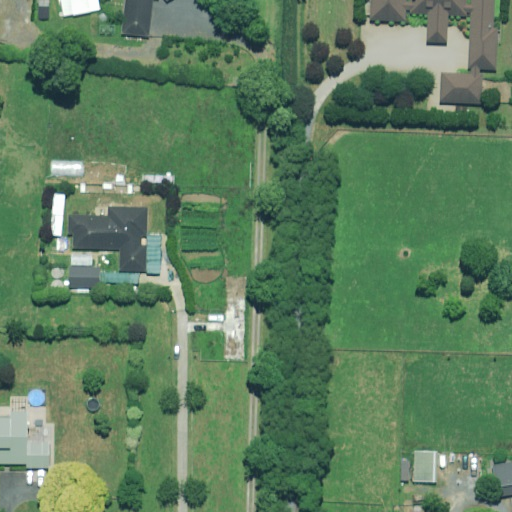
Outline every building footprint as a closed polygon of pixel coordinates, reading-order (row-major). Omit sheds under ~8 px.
[(62,0),(66,18),(102,11),(99,0),(62,0)] [(165,0),(168,4),(173,0),(127,0),(124,35),(149,38),(155,0),(157,0),(158,1),(159,0),(165,0)] [(468,4),(468,0),(412,0),(413,2),(407,2),(406,0),(373,0),(372,22),(405,24),(406,9),(412,9),(412,16),(430,17),(428,42),(449,43),(451,17),(467,18),(468,10),(473,11),(470,75),(443,74),(442,104),(484,106),(485,70),(498,70),(501,0),(473,0),(473,5),(468,4)] [(149,210),(111,208),(111,218),(71,215),(70,235),(75,235),(74,248),(103,250),(103,254),(122,255),(121,271),(147,272),(148,247),(143,246),(143,234),(147,234),(149,210)] [(102,270),(71,268),(70,288),(100,290),(102,270)] [(30,413),(11,413),(11,420),(0,419),(0,465),(28,466),(28,469),(53,470),(53,445),(30,444),(30,413)] [(438,484),(440,455),(417,453),(416,482),(438,484)] [(511,511),(511,462),(493,465),(497,490),(498,499),(511,496),(511,511)]
